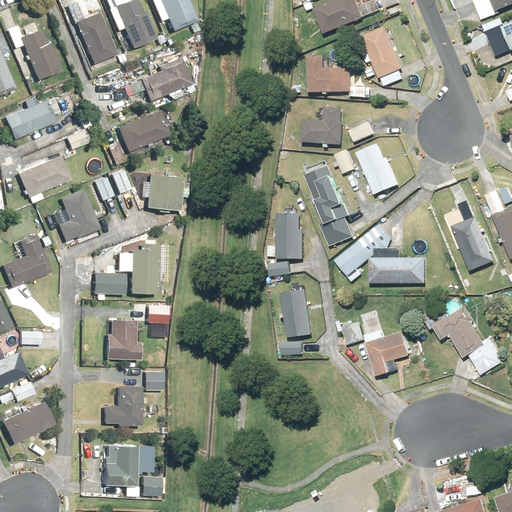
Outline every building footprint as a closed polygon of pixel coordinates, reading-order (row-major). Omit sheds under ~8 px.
[(140,0),(117,0),(114,1),(131,44),(154,35),(140,0)] [(190,0),(159,0),(171,29),(198,19),(190,0)] [(329,0),(314,6),(324,31),(364,15),(357,0),(329,0)] [(99,8),(75,18),(92,61),(117,51),(99,8)] [(511,18),(503,22),(511,45),(511,18)] [(488,36),(505,29),(501,20),(484,27),(488,36)] [(39,24),(16,33),(33,76),(56,67),(39,24)] [(386,24),(362,33),(379,76),(403,66),(386,24)] [(0,91),(11,87),(0,58),(0,57),(10,53),(0,29),(0,91)] [(191,87),(175,54),(153,64),(154,67),(140,74),(138,71),(131,74),(132,76),(117,83),(123,95),(139,87),(146,99),(163,91),(166,97),(179,91),(177,86),(182,84),(185,90),(191,87)] [(372,89),(352,89),(352,70),(327,70),(327,59),(309,59),(309,93),(350,94),(350,100),(372,100),(372,89)] [(47,110),(54,107),(59,121),(73,116),(66,95),(54,100),(52,97),(43,101),(41,97),(0,115),(0,116),(9,138),(51,119),(47,110)] [(166,133),(156,106),(112,122),(122,149),(166,133)] [(341,147),(343,120),(339,119),(339,111),(325,110),(324,123),(304,122),(302,146),(324,147),(324,150),(329,151),(329,147),(341,147)] [(374,136),(369,124),(350,132),(354,144),(374,136)] [(89,138),(84,126),(63,134),(68,146),(89,138)] [(119,154),(113,138),(104,142),(110,158),(119,154)] [(377,198),(401,188),(383,145),(359,155),(377,198)] [(348,152),(336,157),(344,177),(356,171),(348,152)] [(64,177),(55,153),(13,170),(23,194),(64,177)] [(321,218),(332,244),(355,234),(347,215),(352,213),(331,164),(307,175),(325,216),(321,218)] [(118,165),(106,170),(113,187),(125,182),(118,165)] [(180,174),(145,170),(142,203),(175,207),(176,193),(184,194),(185,185),(178,184),(180,174)] [(102,173),(90,178),(98,195),(110,190),(102,173)] [(95,225),(80,185),(56,194),(65,218),(54,222),(60,238),(95,225)] [(511,256),(511,209),(496,216),(511,256)] [(278,258),(304,260),(306,213),(280,212),(278,258)] [(471,272),(496,263),(478,219),(454,229),(471,272)] [(385,228),(380,221),(332,258),(349,279),(360,271),(355,266),(368,256),(362,247),(385,228)] [(46,268),(30,232),(15,238),(21,252),(1,261),(10,283),(46,268)] [(152,291),(153,240),(135,240),(135,245),(127,245),(127,249),(114,249),(114,267),(125,268),(124,291),(129,291),(129,295),(136,296),(136,291),(152,291)] [(374,255),(369,255),(368,280),(424,282),(425,255),(397,254),(397,244),(389,244),(389,246),(374,245),(374,255)] [(291,266),(269,267),(269,279),(292,278),(291,266)] [(120,271),(89,270),(88,291),(119,292),(120,271)] [(290,340),(316,334),(307,289),(281,294),(290,340)] [(474,318),(465,303),(431,324),(440,338),(448,333),(462,356),(467,354),(484,342),(482,338),(471,320),(474,318)] [(0,305),(0,325),(8,322),(0,305)] [(374,308),(357,312),(374,375),(397,369),(394,358),(408,354),(402,330),(382,336),(374,308)] [(102,331),(101,355),(134,357),(135,338),(129,338),(130,316),(107,315),(106,331),(102,331)] [(36,329),(17,329),(16,341),(35,342),(36,329)] [(488,335),(482,338),(484,342),(467,354),(473,364),(498,350),(488,335)] [(304,345),(283,344),(282,357),(304,357),(304,345)] [(0,380),(21,370),(10,348),(0,352),(0,380)] [(149,395),(149,387),(158,387),(158,368),(140,368),(140,387),(142,387),(142,395),(149,395)] [(135,422),(136,383),(112,382),(112,402),(99,402),(99,420),(135,422)] [(4,407),(0,409),(0,423),(9,441),(49,421),(37,398),(7,413),(4,407)] [(130,481),(131,441),(103,440),(102,451),(98,451),(97,472),(99,472),(99,479),(130,481)] [(157,473),(138,471),(136,490),(156,492),(157,473)] [(511,511),(511,474),(508,476),(511,488),(493,495),(498,511),(511,511)] [(479,479),(463,482),(465,495),(481,491),(479,479)] [(485,511),(480,496),(437,509),(437,511),(485,511)] [(425,511),(423,503),(400,510),(400,511),(425,511)]
